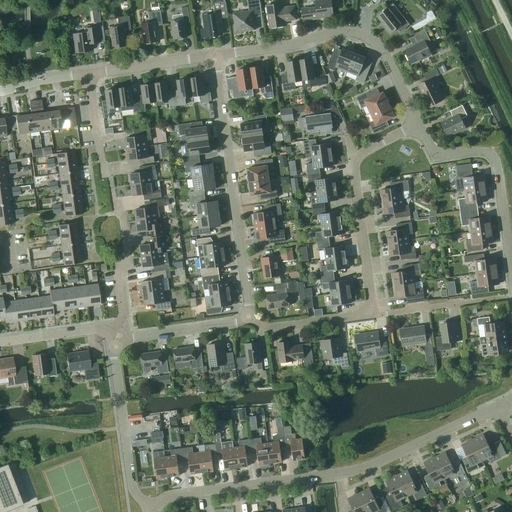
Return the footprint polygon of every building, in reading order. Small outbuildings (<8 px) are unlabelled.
[(220,18),(228,17),(225,0),(213,0),(215,14),(203,16),(204,28),(200,28),(201,38),(202,38),(202,37),(222,34),(220,18)] [(262,16),(259,0),(247,0),(249,11),(233,13),(235,25),(233,25),(234,34),(241,33),(241,31),(255,29),(253,17),(262,16)] [(333,15),(331,0),(319,0),(315,1),(316,7),(308,8),(308,7),(301,8),(303,20),(309,19),(309,20),(318,18),(333,15)] [(282,7),(281,3),(266,5),(269,27),(284,25),(284,21),(296,19),(295,6),(282,7)] [(409,24),(393,4),(389,7),(377,16),(390,32),(397,27),(401,31),(409,24)] [(190,23),(188,6),(182,7),(183,19),(171,20),(174,39),(186,37),(184,23),(190,23)] [(162,24),(160,10),(148,12),(150,22),(141,23),(144,43),(157,41),(155,25),(162,24)] [(437,16),(434,11),(430,14),(425,17),(427,19),(423,22),(422,20),(413,26),(415,30),(425,25),(425,26),(431,22),(430,22),(437,16)] [(131,29),(129,15),(118,17),(119,26),(110,27),(113,47),(126,45),(124,30),(131,29)] [(98,41),(96,26),(84,28),(84,32),(73,33),(76,53),(89,51),(88,43),(98,41)] [(442,35),(438,26),(432,30),(436,38),(442,35)] [(430,41),(425,30),(412,37),(416,44),(404,50),(411,64),(421,59),(422,60),(432,55),(426,43),(430,41)] [(336,67),(346,71),(354,53),(343,48),(339,57),(332,54),(326,67),(334,70),(336,67)] [(354,53),(346,71),(358,76),(356,79),(364,82),(369,69),(362,66),(365,57),(354,53)] [(298,60),(302,80),(309,79),(310,86),(322,84),(320,70),(313,72),(311,58),(298,60)] [(294,81),(302,80),(298,60),(286,62),(288,75),(281,77),(283,90),(295,88),(294,81)] [(447,70),(444,65),(438,68),(441,74),(447,70)] [(261,66),(249,68),(252,88),(260,87),(261,91),(266,98),(274,97),(271,78),(264,79),(261,66)] [(245,89),(252,88),(249,68),(237,70),(239,83),(232,84),(234,98),(246,96),(245,89)] [(439,74),(436,68),(423,75),(426,81),(418,85),(429,106),(442,100),(431,78),(439,74)] [(335,80),(332,72),(326,75),(329,82),(335,80)] [(378,80),(375,74),(369,77),(371,83),(378,80)] [(202,76),(190,78),(192,96),(200,95),(201,102),(211,100),(210,88),(204,89),(202,76)] [(179,92),(174,93),(175,105),(181,105),(180,98),(192,96),(190,78),(177,80),(179,92)] [(154,83),(156,101),(169,99),(170,106),(175,105),(174,93),(168,94),(166,81),(154,83)] [(144,103),(156,101),(154,83),(142,85),(143,97),(138,98),(139,110),(145,110),(144,103)] [(139,110),(138,98),(132,99),(131,86),(118,88),(121,111),(133,110),(134,111),(139,110)] [(109,113),(121,111),(118,88),(106,90),(107,102),(102,103),(104,118),(110,117),(109,113)] [(370,113),(388,104),(383,92),(373,97),(370,91),(357,98),(361,107),(367,105),(370,113)] [(41,100),(35,101),(39,131),(50,130),(48,112),(43,113),(41,100)] [(31,114),(26,115),(28,133),(39,131),(35,101),(29,101),(31,114)] [(337,107),(336,101),(322,103),(323,109),(337,107)] [(388,104),(370,113),(374,120),(369,123),(373,133),(387,126),(384,121),(394,116),(388,104)] [(467,116),(462,105),(450,111),(453,117),(441,123),(441,122),(441,123),(447,137),(454,133),(454,132),(464,127),(465,128),(461,119),(467,116)] [(58,111),(48,112),(50,130),(61,128),(60,122),(68,121),(69,127),(76,126),(74,107),(58,109),(58,111)] [(294,124),(292,107),(280,109),(282,125),(294,124)] [(243,137),(262,134),(261,126),(267,125),(266,114),(251,116),(252,122),(241,124),(243,137)] [(332,126),(330,114),(299,118),(300,128),(307,127),(308,130),(319,128),(320,133),(331,132),(331,126),(332,126)] [(28,133),(26,115),(16,116),(15,115),(9,116),(11,128),(17,127),(17,134),(28,133)] [(5,129),(11,128),(9,116),(3,116),(3,118),(0,118),(0,136),(6,136),(5,129)] [(187,134),(188,142),(208,139),(206,127),(192,128),(192,122),(178,124),(180,135),(187,134)] [(126,149),(146,146),(145,141),(151,140),(149,128),(134,130),(135,136),(125,138),(126,149)] [(262,134),(243,137),(244,150),(255,149),(256,156),(271,154),(270,142),(264,143),(262,134)] [(208,139),(188,142),(188,144),(183,145),(184,155),(185,161),(197,159),(196,153),(202,152),(210,151),(208,139)] [(312,157),(332,154),(330,143),(316,144),(315,139),(303,140),(304,152),(311,151),(312,157)] [(52,154),(51,146),(43,147),(44,155),(52,154)] [(146,146),(126,149),(128,160),(138,158),(139,164),(154,162),(153,156),(148,156),(146,146)] [(56,153),(57,164),(75,161),(74,151),(56,153)] [(306,163),(307,175),(320,173),(319,167),(333,165),(332,154),(312,157),(312,163),(306,163)] [(197,165),(197,159),(185,161),(186,172),(192,171),(193,179),(213,176),(211,164),(197,165)] [(247,168),(249,181),(269,179),(267,170),(273,169),(272,159),(257,161),(258,167),(247,168)] [(77,172),(75,161),(57,164),(59,174),(77,172)] [(131,184),(151,181),(150,171),(155,170),(154,164),(139,166),(140,172),(130,173),(131,184)] [(465,190),(485,187),(483,174),(473,176),(472,170),(457,172),(458,178),(455,179),(457,192),(465,191),(465,190)] [(59,174),(60,184),(78,182),(77,172),(59,174)] [(320,173),(307,175),(309,186),(315,185),(316,191),(336,188),(335,177),(321,179),(320,173)] [(190,198),(202,196),(201,190),(215,188),(213,176),(193,179),(195,191),(189,192),(190,198)] [(269,179),(249,181),(251,195),(262,193),(262,199),(277,197),(276,186),(270,187),(269,179)] [(382,201),(402,199),(401,191),(409,190),(407,180),(390,182),(391,188),(380,190),(382,201)] [(0,193),(8,192),(7,181),(0,182),(0,193)] [(151,181),(131,184),(133,195),(143,194),(144,200),(162,197),(161,191),(160,187),(156,187),(155,181),(151,181)] [(60,184),(62,195),(80,192),(78,182),(60,184)] [(458,198),(460,212),(477,210),(476,202),(487,200),(485,187),(465,190),(465,191),(466,197),(458,198)] [(311,203),(312,209),(325,207),(324,201),(338,200),(336,188),(316,191),(310,192),(311,203)] [(0,203),(9,202),(8,192),(0,193),(0,203)] [(63,205),(81,203),(80,192),(62,195),(63,205)] [(203,202),(202,196),(190,198),(191,208),(193,209),(197,208),(198,216),(218,213),(216,201),(203,202)] [(169,204),(168,198),(156,200),(157,206),(135,209),(136,220),(156,217),(160,217),(158,206),(169,204)] [(402,199),(382,201),(384,213),(394,212),(395,218),(410,216),(408,204),(403,205),(402,199)] [(0,214),(11,213),(9,202),(0,203),(0,214)] [(83,213),(81,203),(63,205),(65,216),(83,213)] [(255,226),(275,223),(274,216),(281,215),(280,204),(266,205),(267,212),(253,213),(255,226)] [(319,214),(321,225),(341,222),(339,211),(325,213),(325,207),(312,209),(313,215),(319,214)] [(478,218),(477,210),(460,212),(462,225),(470,224),(471,231),(491,229),(489,216),(478,218)] [(0,224),(12,223),(11,213),(0,214),(0,224)] [(218,213),(198,216),(200,228),(192,229),(192,235),(207,233),(206,227),(220,225),(218,213)] [(157,223),(156,217),(136,220),(138,231),(148,229),(149,235),(164,233),(163,223),(157,223)] [(59,235),(77,232),(76,222),(58,225),(59,235)] [(341,222),(321,225),(322,231),(315,232),(317,243),(329,241),(328,236),(342,234),(341,222)] [(386,231),(388,243),(408,240),(407,234),(412,233),(411,222),(396,224),(397,230),(386,231)] [(275,223),(255,226),(257,238),(270,237),(271,243),(285,241),(283,230),(276,231),(275,223)] [(492,242),(491,229),(471,231),(472,238),(466,239),(468,251),(483,249),(482,243),(492,242)] [(79,242),(77,232),(59,235),(61,245),(79,242)] [(141,255),(161,253),(161,246),(166,246),(165,235),(149,237),(150,243),(140,244),(141,255)] [(199,257),(224,253),(222,242),(211,243),(210,237),(196,239),(197,246),(197,245),(199,257)] [(409,247),(408,240),(388,243),(389,255),(400,254),(401,259),(416,257),(414,246),(409,247)] [(324,248),(325,259),(345,257),(344,245),(330,247),(329,241),(317,243),(317,249),(324,248)] [(80,252),(79,242),(61,245),(62,255),(80,252)] [(294,260),(292,248),(280,250),(282,262),(294,260)] [(82,262),(80,252),(62,255),(64,265),(82,262)] [(161,253),(141,255),(143,266),(153,265),(154,271),(166,269),(169,269),(168,263),(167,252),(162,253),(161,253)] [(224,253),(199,257),(201,268),(200,268),(202,276),(219,274),(218,266),(226,265),(224,253)] [(476,273),(496,271),(495,258),(484,259),(483,253),(464,256),(464,262),(475,261),(476,273)] [(279,276),(276,256),(261,258),(264,278),(279,276)] [(347,268),(345,257),(325,259),(326,265),(320,266),(321,277),(334,275),(333,270),(347,268)] [(394,285),(414,282),(413,276),(421,275),(419,263),(402,265),(402,271),(392,273),(394,285)] [(143,293),(163,290),(161,279),(167,278),(166,269),(154,271),(152,271),(153,279),(142,281),(143,293)] [(498,284),(496,271),(476,273),(477,281),(470,282),(471,294),(489,292),(488,285),(498,284)] [(219,274),(202,276),(203,290),(209,289),(210,296),(230,293),(228,281),(220,282),(219,274)] [(335,281),(334,275),(321,277),(322,283),(323,289),(329,288),(330,294),(350,291),(350,288),(348,279),(335,281)] [(297,282),(297,281),(287,283),(275,284),(276,294),(266,296),(268,309),(288,306),(286,293),(299,291),(297,282)] [(415,288),(414,282),(394,285),(395,297),(406,295),(407,303),(424,301),(422,287),(415,288)] [(97,284),(85,285),(88,306),(100,304),(97,284)] [(88,306),(85,285),(74,287),(76,307),(88,306)] [(64,309),(76,307),(74,287),(62,289),(64,309)] [(49,290),(50,295),(52,311),(53,311),(64,309),(62,289),(49,290)] [(165,302),(163,290),(143,293),(145,304),(156,303),(157,309),(171,307),(170,301),(165,302)] [(351,302),(350,291),(330,294),(332,305),(351,302)] [(230,293),(210,296),(204,296),(207,314),(221,313),(223,306),(231,305),(230,293)] [(50,295),(38,297),(41,317),(53,316),(53,311),(52,311),(50,295)] [(38,297),(26,299),(29,319),(41,317),(38,297)] [(15,300),(17,321),(29,319),(26,299),(15,300)] [(5,322),(17,321),(15,300),(3,302),(5,317),(4,317),(5,322)] [(479,337),(486,337),(486,336),(505,333),(504,321),(490,323),(489,317),(473,319),(474,326),(484,324),(485,329),(476,330),(477,338),(479,337)] [(461,340),(459,321),(453,322),(440,324),(442,336),(435,337),(437,351),(451,349),(450,341),(461,340)] [(425,342),(423,326),(400,329),(402,345),(425,342)] [(379,342),(378,332),(354,335),(357,351),(375,348),(376,356),(388,354),(386,341),(379,342)] [(486,336),(486,337),(479,337),(480,344),(481,351),(482,356),(489,355),(494,354),(508,352),(507,346),(505,333),(486,336)] [(348,367),(348,365),(347,352),(341,353),(339,337),(320,340),(321,349),(322,349),(323,359),(332,357),(333,365),(340,364),(340,366),(341,366),(341,368),(343,369),(348,368),(348,367)] [(224,353),(222,342),(207,344),(210,366),(221,364),(222,370),(235,368),(232,352),(224,353)] [(262,369),(258,342),(244,344),(246,357),(236,358),(238,370),(245,369),(247,366),(247,364),(257,363),(258,370),(262,369)] [(290,347),(290,342),(276,343),(279,363),(292,361),(292,360),(303,359),(304,366),(313,365),(311,352),(302,353),(301,345),(290,347)] [(173,349),(175,362),(176,368),(191,366),(191,368),(203,366),(202,359),(195,360),(193,346),(173,349)] [(90,363),(88,349),(66,352),(68,371),(83,368),(85,380),(99,378),(97,362),(90,363)] [(161,360),(160,351),(141,354),(143,367),(144,371),(145,372),(149,372),(151,370),(150,366),(156,365),(157,373),(168,372),(167,360),(161,360)] [(46,359),(45,353),(32,355),(35,375),(47,373),(47,376),(56,375),(54,358),(46,359)] [(13,369),(12,358),(0,359),(0,377),(7,376),(8,385),(24,382),(25,388),(28,388),(27,382),(25,367),(13,369)] [(272,383),(270,370),(261,371),(263,384),(272,383)] [(171,383),(169,374),(156,376),(158,385),(171,383)] [(291,426),(283,427),(283,429),(284,434),(292,433),(291,426)] [(163,437),(162,431),(162,427),(152,429),(152,432),(150,432),(151,438),(163,437)] [(292,433),(284,434),(285,447),(291,446),(293,460),(305,458),(304,450),(303,448),(306,448),(305,441),(303,442),(302,440),(302,438),(296,439),(295,433),(292,433)] [(273,442),(267,443),(270,463),(281,461),(280,447),(285,447),(284,434),(279,435),(278,435),(272,436),(273,442)] [(483,434),(472,439),(482,460),(488,457),(490,462),(501,457),(494,443),(488,445),(483,434)] [(259,464),(270,463),(267,443),(262,444),(261,437),(249,439),(251,451),(257,451),(259,464)] [(239,447),(233,448),(236,467),(247,466),(245,452),(251,451),(249,439),(238,440),(239,447)] [(482,460),(472,439),(461,445),(467,456),(461,458),(468,473),(479,468),(476,463),(482,460)] [(224,469),(236,467),(233,448),(227,448),(226,442),(215,443),(217,456),(223,455),(224,469)] [(205,451),(199,452),(202,472),(213,470),(211,457),(217,456),(215,443),(204,445),(205,451)] [(190,473),(202,472),(199,452),(193,453),(192,446),(181,448),(183,460),(188,460),(190,473)] [(177,461),(183,460),(181,448),(170,449),(171,456),(165,457),(168,477),(179,475),(177,461)] [(168,477),(165,457),(159,457),(158,451),(153,452),(156,478),(168,477)] [(434,457),(444,478),(450,475),(452,479),(465,473),(458,459),(451,463),(445,452),(434,457)] [(438,481),(444,478),(434,457),(423,463),(429,474),(423,476),(430,491),(441,486),(438,481)] [(29,500),(14,461),(7,464),(6,463),(0,465),(0,511),(22,504),(22,503),(29,500)] [(396,475),(406,496),(413,493),(416,500),(426,495),(419,478),(412,481),(407,470),(396,475)] [(504,480),(501,474),(492,478),(495,484),(504,480)] [(406,496),(396,475),(385,481),(391,492),(385,495),(393,511),(403,506),(400,499),(406,496)] [(473,494),(470,487),(463,491),(466,498),(473,494)] [(358,493),(367,511),(371,511),(374,511),(384,511),(387,511),(380,497),(375,499),(369,488),(358,493)] [(367,511),(358,493),(348,499),(353,510),(347,511),(367,511)] [(476,503),(484,499),(481,493),(473,497),(476,503)] [(444,507),(441,499),(433,503),(437,510),(444,507)]
